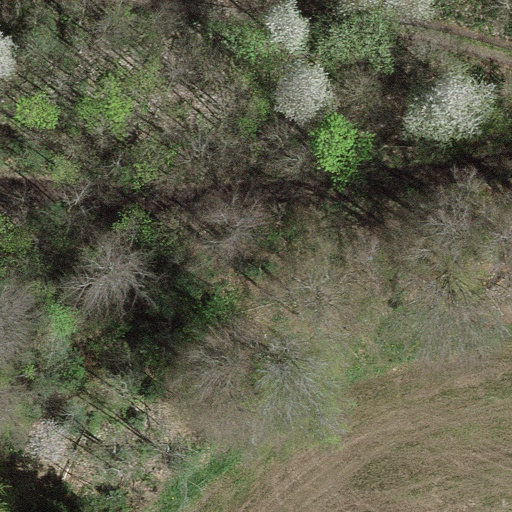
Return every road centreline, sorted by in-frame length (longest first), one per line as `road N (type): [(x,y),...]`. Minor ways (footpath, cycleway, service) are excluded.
road 1 (track): [(511,153),(262,185),(0,173)]
road 2 (track): [(511,63),(383,24),(191,0)]
